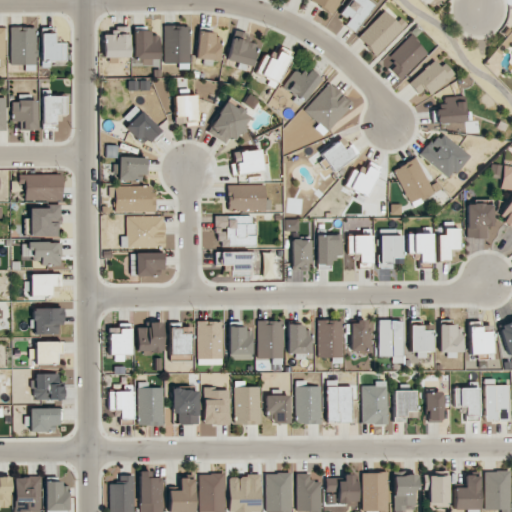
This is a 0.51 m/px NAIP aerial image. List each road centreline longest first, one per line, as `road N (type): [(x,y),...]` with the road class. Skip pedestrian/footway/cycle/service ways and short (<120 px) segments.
road 1 (residential): [(0,454),(511,449)]
road 2 (residential): [(81,0),(86,511)]
road 3 (residential): [(385,130),(376,96),(356,73),(297,27),(235,4),(0,2)]
road 4 (residential): [(84,299),(464,292),(486,282)]
road 5 (residential): [(186,166),(187,297)]
